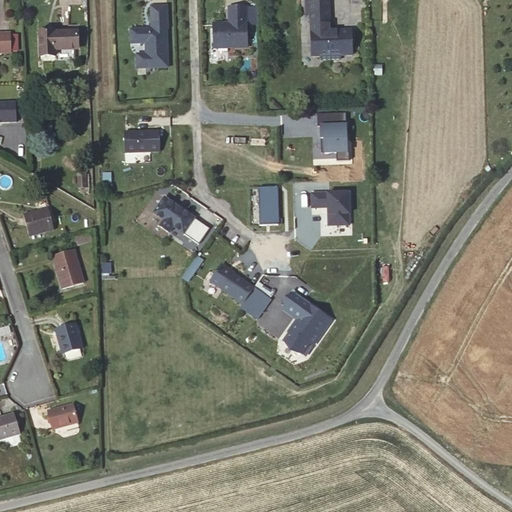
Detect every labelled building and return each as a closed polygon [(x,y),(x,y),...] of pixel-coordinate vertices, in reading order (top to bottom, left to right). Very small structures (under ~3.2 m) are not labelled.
[(352,52),(351,27),(330,28),(329,0),(310,0),(311,12),(312,53),(321,53),(321,57),(340,56),(340,53),(352,52)] [(151,5),(151,27),(130,27),(130,43),(147,43),(147,53),(137,53),(137,66),(167,66),(167,28),(169,28),(169,5),(151,5)] [(214,23),(215,48),(246,47),(245,6),(229,6),(230,22),(214,23)] [(80,48),(80,30),(39,30),(40,58),(61,58),(61,49),(80,48)] [(0,53),(10,53),(8,31),(0,31),(0,53)] [(0,123),(19,124),(19,102),(0,102),(0,123)] [(319,157),(347,156),(347,115),(319,115),(319,157)] [(126,131),(126,163),(151,163),(150,154),(163,154),(162,131),(126,131)] [(280,188),(260,189),(261,225),(281,225),(280,188)] [(165,197),(154,214),(164,221),(160,227),(172,234),(175,228),(184,234),(195,216),(165,197)] [(57,222),(50,200),(26,207),(33,229),(57,222)] [(88,225),(74,230),(76,237),(90,232),(88,225)] [(85,276),(75,247),(53,253),(63,283),(85,276)] [(189,283),(204,260),(197,256),(182,278),(189,283)] [(223,263),(210,282),(244,307),(257,289),(223,263)] [(83,339),(75,317),(55,325),(62,347),(65,346),(80,340),(83,339)] [(80,340),(65,346),(67,351),(70,352),(82,347),(80,340)] [(77,417),(72,401),(49,409),(55,425),(77,417)] [(0,441),(17,436),(12,416),(0,420),(0,441)]
